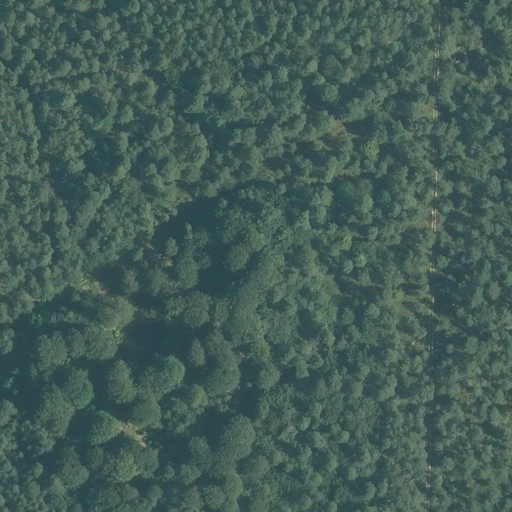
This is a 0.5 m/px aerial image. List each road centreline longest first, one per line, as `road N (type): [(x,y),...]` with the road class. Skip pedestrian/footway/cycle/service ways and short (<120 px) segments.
road 1 (track): [(0,327),(511,28)]
road 2 (track): [(439,0),(427,511)]
